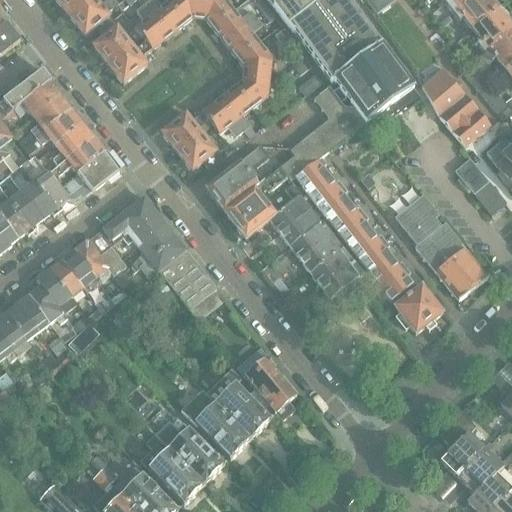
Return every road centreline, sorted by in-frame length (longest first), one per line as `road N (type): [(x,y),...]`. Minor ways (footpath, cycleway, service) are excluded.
road 1 (residential): [(372,457),(151,173)]
road 2 (residential): [(372,457),(511,310)]
road 3 (residential): [(151,173),(0,289)]
road 4 (residential): [(151,173),(47,46)]
